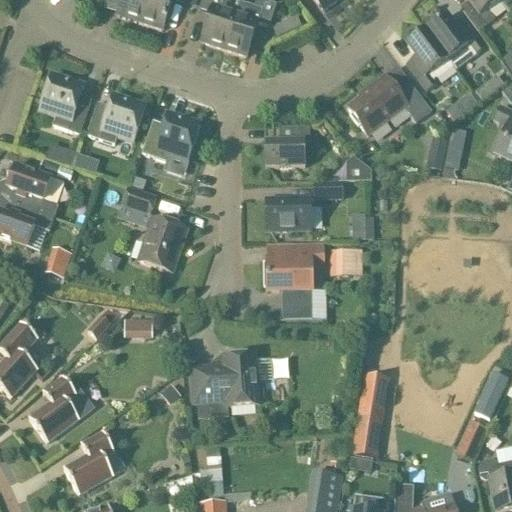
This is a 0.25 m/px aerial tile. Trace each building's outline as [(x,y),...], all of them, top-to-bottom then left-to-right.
[(122,0),(117,19),(140,26),(148,0),(122,0)] [(148,0),(140,26),(163,33),(172,3),(184,7),(186,0),(148,0)] [(211,16),(201,46),(224,53),(236,15),(213,8),(215,0),(202,0),(199,12),(211,16)] [(313,0),(324,14),(342,0),(313,0)] [(500,4),(496,0),(465,0),(472,8),(463,15),(478,35),(495,22),(487,13),(500,4)] [(511,0),(496,0),(500,4),(511,20),(511,0)] [(236,15),(224,53),(247,60),(258,26),(269,29),(276,7),(257,1),(251,20),(236,15)] [(274,26),(278,37),(301,29),(297,19),(274,26)] [(447,19),(427,34),(453,69),(456,72),(484,51),(468,29),(459,36),(447,19)] [(453,69),(427,34),(407,49),(420,65),(410,72),(427,94),(436,87),(433,83),(453,69)] [(511,53),(502,61),(511,75),(511,53)] [(80,100),(84,88),(52,78),(40,114),(56,120),(53,129),(80,138),(92,104),(80,100)] [(499,78),(476,91),(483,102),(505,89),(499,78)] [(368,139),(405,112),(416,127),(432,115),(410,86),(397,96),(385,79),(368,91),(370,94),(347,111),(368,139)] [(511,85),(503,91),(511,106),(511,85)] [(454,123),(479,106),(471,95),(446,112),(454,123)] [(87,139),(107,145),(114,148),(117,140),(133,145),(145,109),(113,98),(110,110),(98,106),(87,139)] [(501,127),(489,154),(497,158),(511,164),(511,116),(500,111),(494,124),(501,127)] [(164,156),(188,164),(200,127),(168,116),(164,128),(153,124),(142,157),(161,164),(164,156)] [(282,144),(265,144),(265,171),(305,170),(305,145),(310,145),(310,129),(282,130),(282,144)] [(427,171),(457,178),(466,134),(451,130),(449,143),(434,140),(427,171)] [(97,174),(101,162),(50,146),(46,159),(97,174)] [(346,183),(371,183),(371,163),(347,163),(346,183)] [(8,191),(0,187),(0,202),(43,218),(54,222),(59,209),(43,203),(51,182),(16,169),(11,182),(8,191)] [(313,205),(343,204),(343,184),(313,185),(313,205)] [(150,218),(155,201),(129,193),(123,209),(150,218)] [(0,241),(27,251),(34,230),(49,235),(54,222),(43,218),(0,202),(0,241)] [(267,235),(311,234),(310,202),(266,203),(267,235)] [(374,241),(374,217),(352,217),(352,241),(374,241)] [(171,276),(186,233),(154,222),(139,265),(171,276)] [(311,271),(324,271),(323,250),(289,251),(290,263),(267,263),(268,295),(312,294),(311,271)] [(63,282),(71,258),(52,252),(45,277),(63,282)] [(357,278),(356,254),(336,255),(336,278),(357,278)] [(0,322),(12,306),(0,298),(0,322)] [(163,343),(167,319),(127,313),(123,338),(163,343)] [(87,334),(96,342),(110,327),(101,319),(87,334)] [(0,355),(6,361),(0,368),(0,392),(10,401),(37,372),(22,358),(37,341),(21,326),(0,349),(0,355)] [(194,408),(197,408),(198,423),(228,420),(227,412),(258,409),(254,358),(223,361),(224,370),(191,373),(194,408)] [(492,373),(473,415),(490,423),(509,381),(492,373)] [(376,463),(389,383),(364,379),(352,459),(376,463)] [(50,405),(29,422),(47,446),(79,422),(66,405),(76,397),(62,380),(42,395),(50,405)] [(488,432),(471,424),(463,440),(480,448),(488,432)] [(87,460),(64,472),(78,499),(113,480),(103,461),(114,456),(104,436),(81,448),(87,460)] [(511,511),(511,464),(496,468),(499,480),(489,482),(494,511),(511,511)] [(311,474),(306,511),(339,511),(343,477),(311,474)] [(181,495),(193,493),(190,479),(169,484),(174,504),(183,502),(181,495)]
